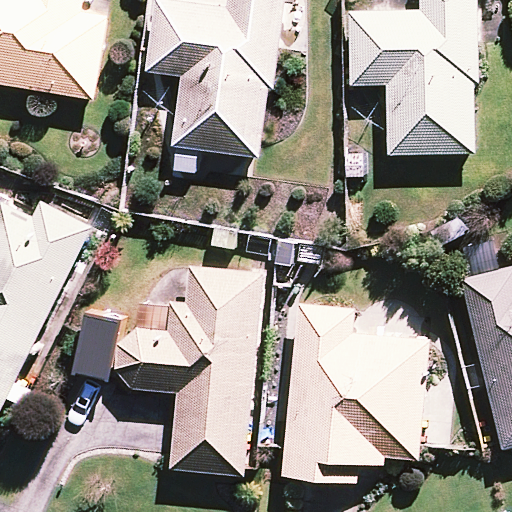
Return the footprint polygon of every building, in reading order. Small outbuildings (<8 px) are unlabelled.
[(0,0),(0,79),(102,96),(116,13),(90,9),(91,0),(0,0)] [(182,143),(269,155),(278,85),(284,86),(295,0),(237,0),(237,6),(191,0),(164,0),(155,71),(191,75),(182,143)] [(396,151),(484,150),(482,80),(488,80),(486,0),(429,0),(430,7),(357,9),(359,84),(395,83),(396,151)] [(0,413),(7,417),(103,226),(49,199),(41,215),(11,200),(0,222),(0,413)] [(179,466),(253,472),(254,463),(272,271),(198,264),(195,299),(180,298),(177,328),(146,325),(127,342),(125,366),(141,386),(187,390),(179,466)] [(511,268),(472,279),(511,440),(511,268)] [(365,307),(307,301),(293,446),(291,475),(365,482),(367,461),(393,464),(394,455),(428,458),(439,338),(363,331),(365,307)]
